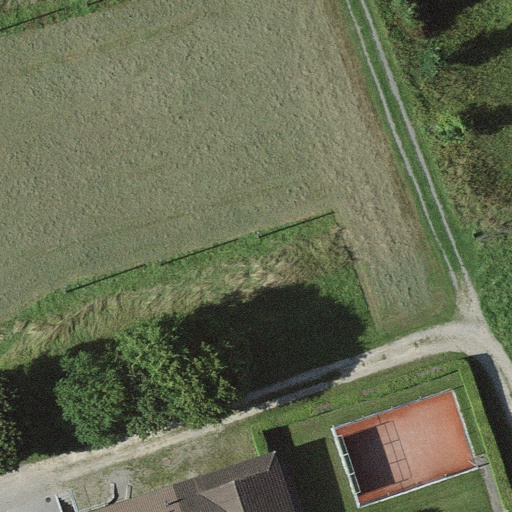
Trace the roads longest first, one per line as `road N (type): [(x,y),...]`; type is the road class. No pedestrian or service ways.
road 1 (track): [(511,373),(481,339),(446,337),(0,490)]
road 2 (track): [(366,0),(441,191),(479,306),(481,339)]
